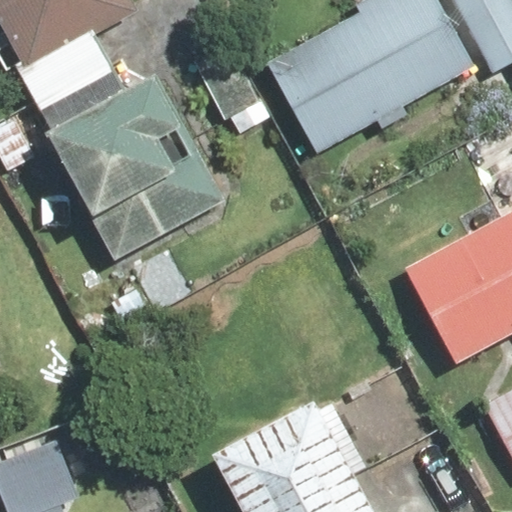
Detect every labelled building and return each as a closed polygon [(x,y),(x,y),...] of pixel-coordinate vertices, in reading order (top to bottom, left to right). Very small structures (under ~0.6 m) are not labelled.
[(0,0),(0,38),(39,115),(114,76),(94,37),(135,16),(126,0),(0,0)] [(351,0),(357,11),(262,63),(314,157),(373,124),(380,137),(412,119),(404,106),(473,68),(434,0),(351,0)] [(511,6),(508,0),(445,0),(491,78),(508,67),(511,73),(511,6)] [(148,73),(40,135),(111,262),(220,201),(148,73)] [(454,367),(511,335),(511,211),(402,270),(454,367)] [(511,391),(481,408),(511,465),(511,391)] [(362,511),(307,408),(207,461),(234,511),(362,511)] [(55,441),(0,461),(0,498),(4,511),(43,511),(77,500),(55,441)]
